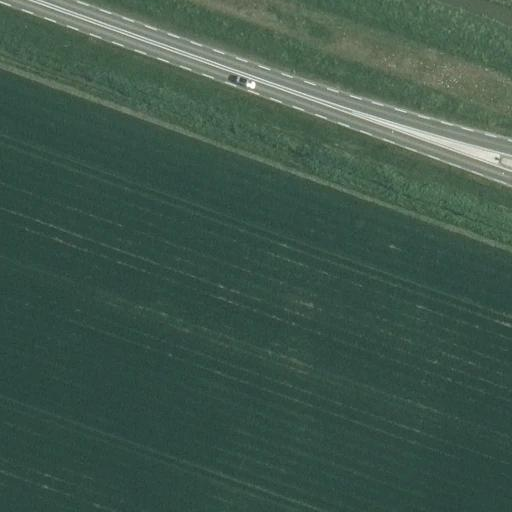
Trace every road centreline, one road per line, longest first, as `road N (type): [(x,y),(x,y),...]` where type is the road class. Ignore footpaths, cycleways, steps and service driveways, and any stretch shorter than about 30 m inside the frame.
road 1 (primary): [(391,125),(35,0)]
road 2 (primary): [(391,125),(511,176)]
road 3 (primary): [(511,149),(391,125)]
